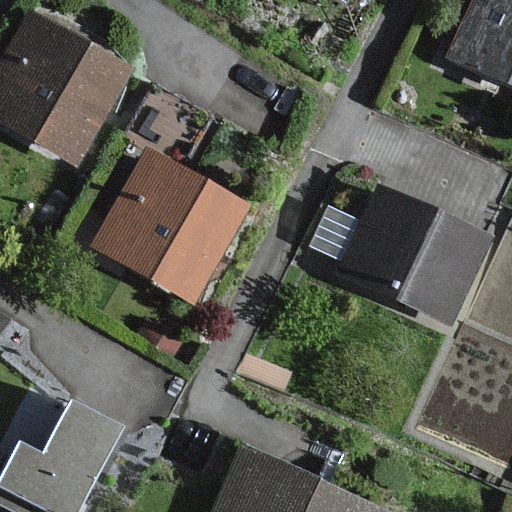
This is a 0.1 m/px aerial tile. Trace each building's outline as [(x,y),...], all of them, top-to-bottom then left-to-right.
[(511,0),(473,0),(449,59),(511,85),(511,0)] [(118,75),(24,21),(0,62),(0,122),(68,161),(118,75)] [(234,213),(141,159),(90,245),(183,300),(234,213)] [(475,243),(371,200),(338,278),(442,321),(475,243)] [(72,511),(109,436),(63,414),(39,463),(13,451),(0,477),(0,511),(72,511)] [(359,511),(238,458),(214,511),(359,511)]
